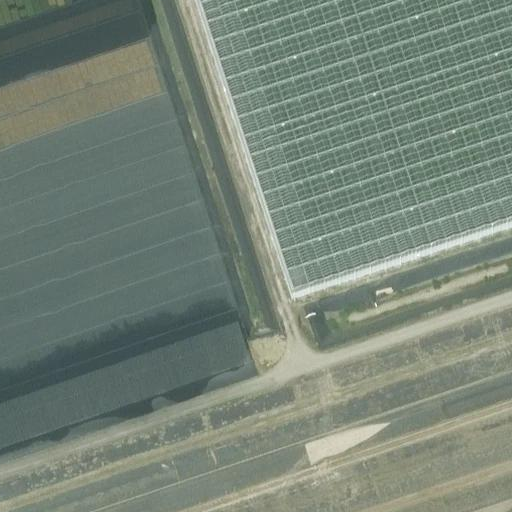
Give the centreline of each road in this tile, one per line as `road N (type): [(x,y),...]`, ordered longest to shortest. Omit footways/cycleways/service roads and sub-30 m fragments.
road 1 (track): [(511,299),(0,472)]
road 2 (track): [(180,0),(300,371)]
